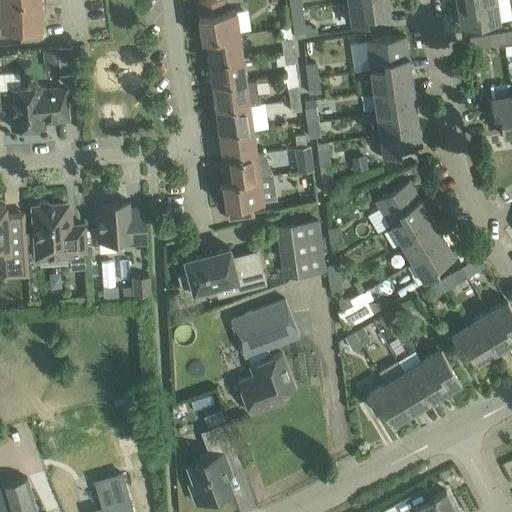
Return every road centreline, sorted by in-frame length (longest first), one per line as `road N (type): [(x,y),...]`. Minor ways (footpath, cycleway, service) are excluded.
road 1 (residential): [(482,219),(448,154),(451,106),(424,0)]
road 2 (residential): [(191,147),(0,164)]
road 3 (tertiary): [(285,511),(454,424)]
road 4 (residential): [(191,147),(166,0)]
